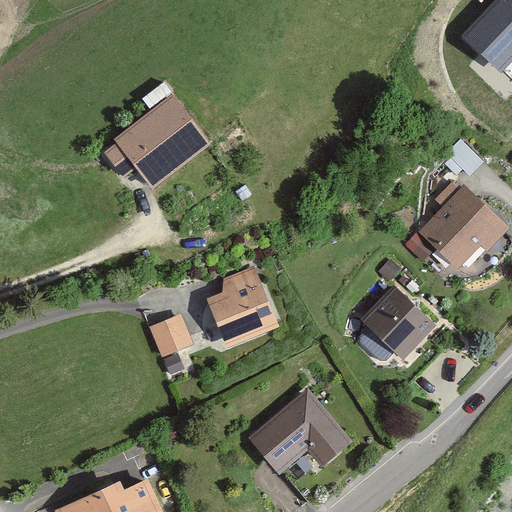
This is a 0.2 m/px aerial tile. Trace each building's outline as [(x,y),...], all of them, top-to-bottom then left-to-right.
[(511,0),(498,0),(462,37),(501,74),(511,62),(511,0)] [(117,143),(104,153),(124,179),(136,169),(153,191),(212,145),(172,94),(114,139),(117,143)] [(470,170),(484,158),(467,138),(453,150),(470,170)] [(511,234),(511,232),(462,187),(420,232),(465,273),(484,252),(491,258),(511,234)] [(262,279),(206,300),(224,347),(279,327),(262,279)] [(440,328),(393,286),(361,321),(407,363),(440,328)] [(184,315),(152,327),(163,357),(195,345),(184,315)] [(310,390),(250,439),(278,474),(307,451),(322,469),(354,443),(310,390)] [(120,480),(55,511),(162,511),(148,480),(124,490),(120,480)]
